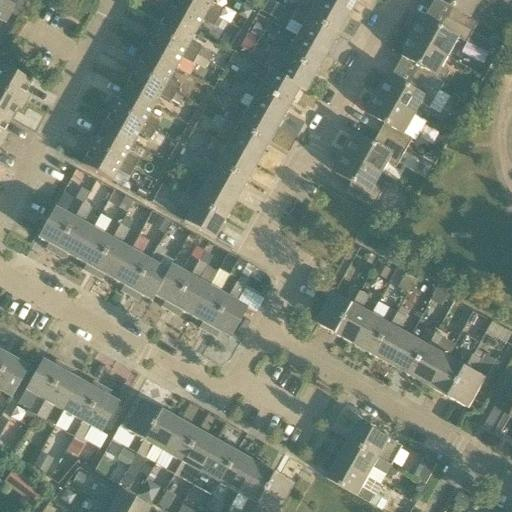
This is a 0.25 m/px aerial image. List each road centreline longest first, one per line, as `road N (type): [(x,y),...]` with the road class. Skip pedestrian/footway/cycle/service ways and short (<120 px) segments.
road 1 (residential): [(260,341),(294,272),(263,246),(265,223),(394,0)]
road 2 (residential): [(260,341),(229,386),(205,384),(0,281)]
road 3 (residential): [(511,479),(260,341)]
road 4 (residential): [(0,224),(107,0)]
